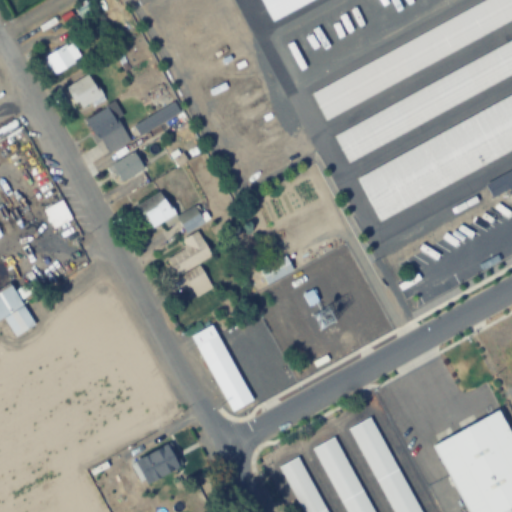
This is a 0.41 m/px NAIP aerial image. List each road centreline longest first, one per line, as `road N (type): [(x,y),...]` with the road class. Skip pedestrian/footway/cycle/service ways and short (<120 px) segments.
road 1 (residential): [(255,511),(0,53)]
road 2 (residential): [(223,448),(511,286)]
